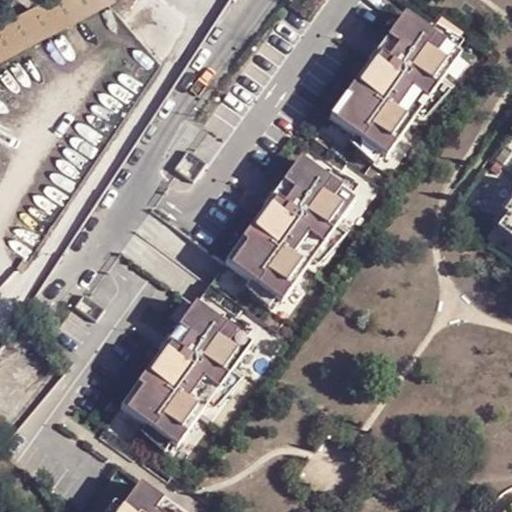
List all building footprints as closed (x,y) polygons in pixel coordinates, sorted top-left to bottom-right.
[(0,61),(117,0),(61,0),(59,1),(25,19),(0,32),(0,61)] [(0,0),(0,3),(25,19),(59,1),(57,0),(0,0)] [(460,57),(404,16),(330,119),(386,160),(460,57)] [(299,161),(225,265),(281,305),(355,202),(299,161)] [(511,202),(503,215),(511,220),(511,202)] [(251,347),(195,307),(121,410),(177,450),(251,347)] [(174,511),(140,487),(122,511),(114,506),(109,511),(174,511)]
